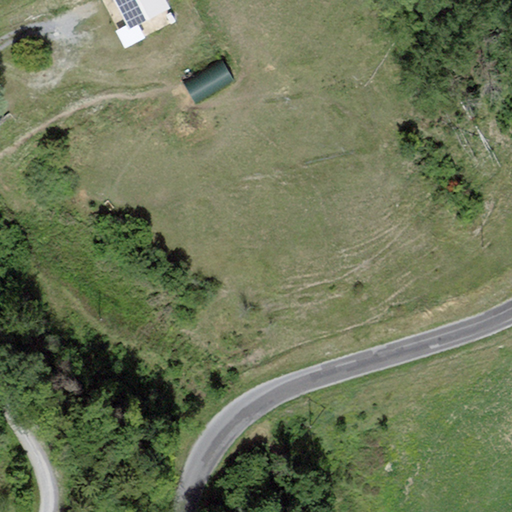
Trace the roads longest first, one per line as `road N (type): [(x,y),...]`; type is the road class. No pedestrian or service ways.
road 1 (unclassified): [(189,511),(220,442),(271,396),(511,319)]
road 2 (track): [(0,389),(42,469),(44,511)]
